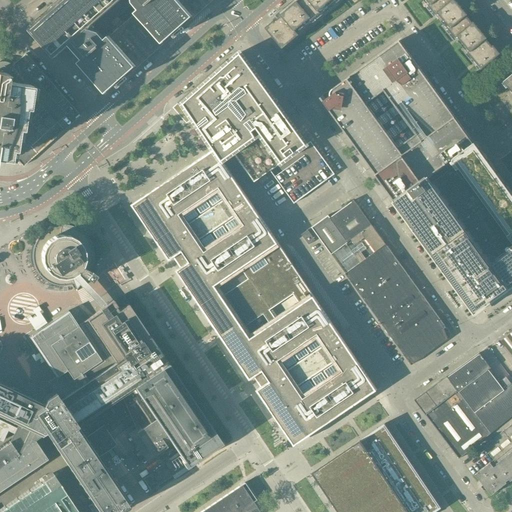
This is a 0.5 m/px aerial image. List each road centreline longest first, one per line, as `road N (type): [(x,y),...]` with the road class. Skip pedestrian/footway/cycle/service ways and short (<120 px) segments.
road 1 (residential): [(252,440),(73,174)]
road 2 (residential): [(492,144),(389,6),(287,80)]
road 3 (residential): [(402,388),(287,227),(355,177)]
road 4 (residential): [(473,339),(355,177)]
road 5 (residential): [(232,5),(102,119)]
road 6 (residential): [(117,135),(245,22)]
road 7 (residential): [(102,119),(16,29),(38,0)]
road 8 (residential): [(392,396),(479,511)]
road 9 (residential): [(277,476),(392,396)]
road 10 (residential): [(149,511),(252,440)]
